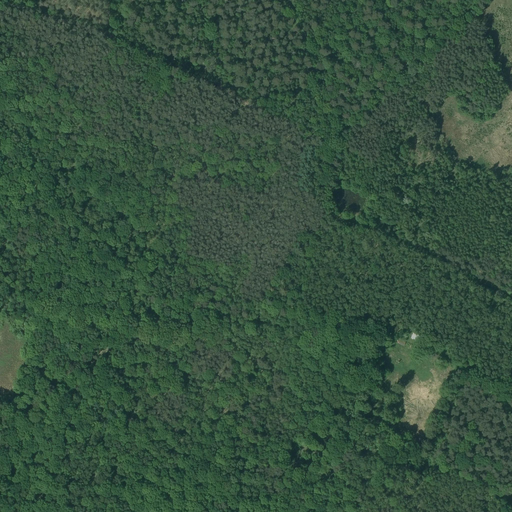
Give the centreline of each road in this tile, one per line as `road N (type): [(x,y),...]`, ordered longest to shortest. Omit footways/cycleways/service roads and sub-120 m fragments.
road 1 (track): [(0,3),(124,45),(333,144)]
road 2 (track): [(334,142),(480,0)]
road 3 (track): [(334,142),(289,0)]
